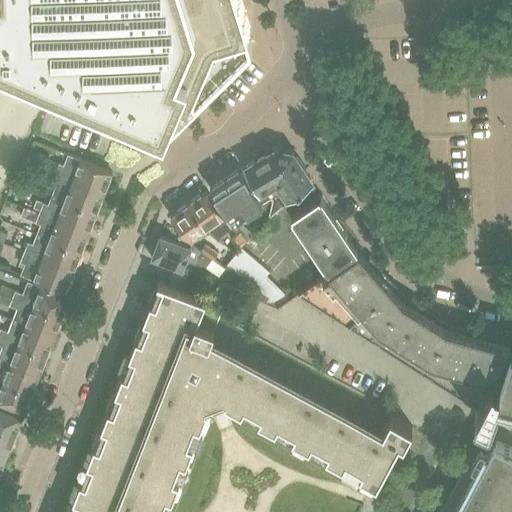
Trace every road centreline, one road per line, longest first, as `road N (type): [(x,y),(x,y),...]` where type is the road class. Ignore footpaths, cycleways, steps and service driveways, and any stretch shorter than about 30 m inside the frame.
road 1 (residential): [(299,60),(345,166),(388,228),(440,278),(511,306)]
road 2 (residential): [(23,511),(135,223)]
road 3 (unclassified): [(511,8),(377,15),(328,35),(299,60)]
road 4 (residential): [(165,183),(227,138),(299,60)]
